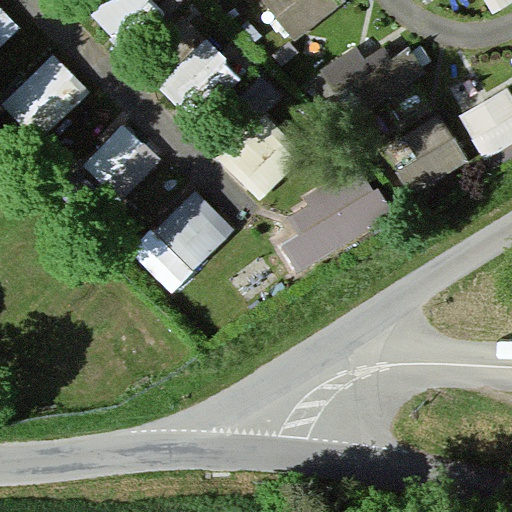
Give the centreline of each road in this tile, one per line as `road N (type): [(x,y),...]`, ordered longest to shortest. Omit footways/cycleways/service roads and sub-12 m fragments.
road 1 (tertiary): [(511,241),(300,402),(275,450)]
road 2 (tertiary): [(275,450),(0,468)]
road 3 (tertiary): [(511,493),(275,450)]
